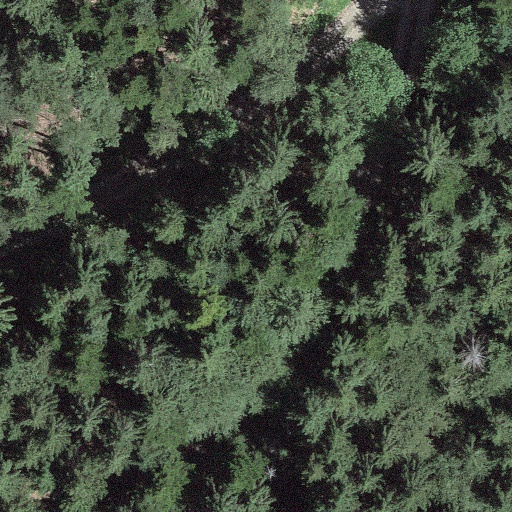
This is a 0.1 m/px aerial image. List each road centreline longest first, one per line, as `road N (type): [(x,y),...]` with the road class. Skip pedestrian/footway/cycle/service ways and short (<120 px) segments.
road 1 (track): [(175,511),(331,282),(378,181),(410,79),(418,0)]
road 2 (track): [(0,255),(178,160),(394,0)]
